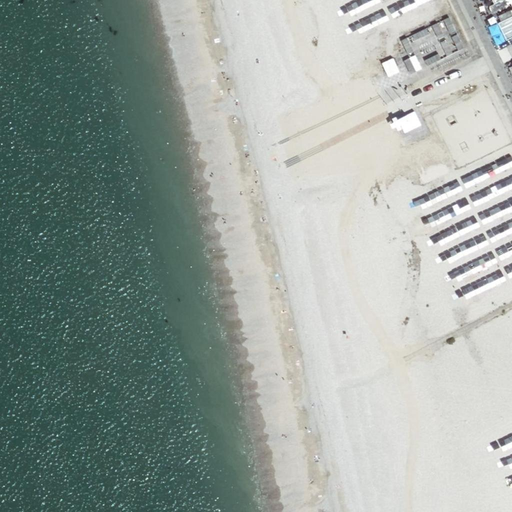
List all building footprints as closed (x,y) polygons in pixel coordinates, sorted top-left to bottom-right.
[(480,0),(486,10),(507,0),(480,0)] [(511,7),(491,18),(504,44),(511,40),(511,7)] [(387,63),(394,78),(421,65),(424,71),(432,67),(420,41),(445,29),(458,55),(470,50),(454,15),(407,37),(414,51),(387,63)] [(443,44),(430,50),(436,63),(449,58),(443,44)] [(402,117),(408,128),(422,122),(416,110),(402,117)] [(511,164),(511,148),(458,174),(423,190),(429,204),(511,164)] [(511,185),(511,170),(437,206),(443,218),(511,185)] [(511,206),(511,192),(441,228),(446,239),(511,206)] [(511,228),(511,214),(451,244),(456,256),(511,228)] [(511,252),(511,237),(460,264),(465,275),(511,252)] [(511,274),(511,260),(474,278),(479,290),(511,274)]
